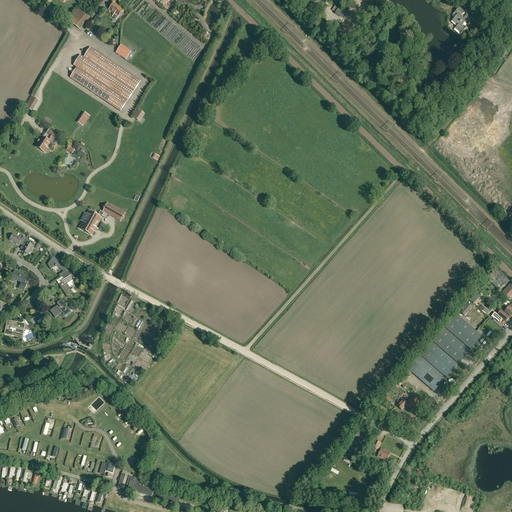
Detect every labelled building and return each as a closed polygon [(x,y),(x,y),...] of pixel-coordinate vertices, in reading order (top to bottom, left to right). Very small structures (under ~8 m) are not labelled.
[(110,13),(111,12),(114,15),(113,16),(116,19),(123,11),(115,3),(109,10),(110,11),(109,12),(110,13)] [(471,22),(465,17),(464,18),(462,16),(465,12),(459,7),(454,13),(457,16),(452,21),(457,26),(455,29),(461,34),(466,28),(463,25),(465,23),(468,25),(471,22)] [(89,17),(81,11),(78,8),(68,20),(79,29),(89,17)] [(70,78),(92,92),(120,111),(141,81),(91,48),(84,58),(81,55),(74,66),(77,68),(70,78)] [(31,96),(25,107),(30,110),(37,100),(31,96)] [(140,121),(145,114),(138,109),(133,117),(140,121)] [(89,116),(85,113),(78,123),(82,126),(89,116)] [(39,143),(36,147),(46,153),(49,149),(47,147),(50,143),(56,147),(59,141),(57,140),(59,137),(49,130),(47,133),(46,132),(40,141),(41,141),(39,143)] [(204,137),(200,135),(193,146),(197,148),(204,137)] [(72,153),(76,148),(71,145),(67,150),(72,153)] [(103,212),(120,221),(125,213),(108,204),(103,212)] [(79,228),(92,235),(95,231),(94,230),(95,229),(96,229),(101,218),(97,216),(96,218),(92,216),(93,214),(89,211),(86,215),(90,217),(86,223),(83,221),(79,228)] [(22,246),(26,238),(23,236),(22,239),(13,234),(10,240),(19,245),(19,244),(22,246)] [(30,238),(29,240),(26,238),(22,246),(20,249),(23,250),(22,251),(24,253),(24,254),(26,255),(27,254),(28,255),(33,246),(32,245),(34,241),(30,238)] [(63,272),(65,274),(71,271),(69,268),(53,257),(52,258),(51,259),(48,265),(51,270),(52,269),(56,267),(58,268),(59,269),(63,272)] [(499,290),(509,280),(497,268),(487,279),(499,290)] [(15,271),(10,280),(13,281),(15,278),(22,282),(19,288),(24,291),(30,278),(15,271)] [(75,282),(73,279),(74,279),(71,274),(73,273),(71,271),(65,274),(64,275),(66,278),(61,281),(62,282),(59,284),(68,298),(76,293),(73,288),(71,290),(69,286),(75,282)] [(507,299),(511,294),(511,282),(502,294),(507,299)] [(477,293),(474,290),(467,298),(471,300),(474,303),(480,296),(477,294),(477,293)] [(71,313),(61,300),(57,303),(59,306),(53,310),(53,309),(50,312),(55,318),(63,312),(65,316),(71,313)] [(461,312),(464,316),(472,307),(468,304),(461,312)] [(504,312),(510,317),(511,317),(511,315),(511,305),(511,306),(510,305),(506,310),(503,307),(502,309),(504,311),(504,312)] [(43,316),(39,310),(28,318),(33,324),(43,316)] [(495,313),(491,317),(494,319),(495,319),(500,323),(503,319),(506,322),(510,318),(509,317),(510,317),(504,312),(503,312),(501,310),(497,315),(495,313)] [(457,315),(445,327),(471,350),(483,337),(457,315)] [(24,329),(24,330),(29,330),(30,332),(33,330),(29,325),(27,327),(25,325),(25,324),(22,324),(7,321),(4,335),(22,338),(24,329)] [(470,351),(444,328),(432,341),(458,364),(470,351)] [(446,378),(457,365),(431,342),(419,356),(446,378)] [(407,370),(434,392),(445,379),(418,357),(407,370)] [(402,410),(406,406),(411,411),(414,409),(413,408),(419,402),(413,396),(406,403),(402,400),(397,406),(402,410)] [(351,438),(358,442),(363,434),(360,432),(357,438),(353,435),(351,438)] [(376,452),(381,444),(375,441),(371,450),(376,452)] [(386,461),(390,454),(381,449),(378,457),(386,461)] [(122,471),(118,488),(123,489),(128,473),(122,471)] [(127,490),(152,498),(154,490),(139,486),(140,482),(135,480),(135,479),(129,477),(127,484),(129,485),(127,490)] [(179,502),(180,499),(172,497),(171,498),(164,496),(165,495),(157,492),(155,498),(163,500),(163,502),(170,504),(170,502),(179,505),(179,504),(187,506),(188,504),(179,502)]
